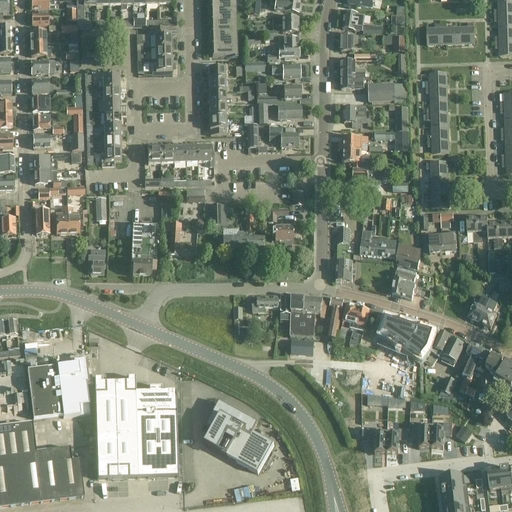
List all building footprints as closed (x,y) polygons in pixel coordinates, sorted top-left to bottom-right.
[(8,15),(8,0),(0,0),(0,21),(3,22),(2,15),(8,15)] [(48,2),(47,0),(31,0),(32,12),(48,12),(48,9),(54,9),(54,2),(48,2)] [(83,9),(96,9),(95,0),(75,0),(76,8),(83,8),(83,9)] [(108,0),(95,0),(96,9),(108,8),(108,0)] [(120,0),(108,0),(108,8),(120,8),(120,0)] [(120,0),(120,8),(133,8),(132,0),(120,0)] [(213,0),(213,1),(211,2),(211,10),(210,10),(210,11),(211,11),(213,58),(234,58),(232,0),(213,0)] [(261,2),(250,0),(248,17),(259,18),(261,2)] [(349,0),(349,3),(348,5),(372,10),(373,0),(349,0)] [(299,5),(271,1),(271,6),(275,7),(274,12),(298,15),(299,5)] [(494,18),(511,17),(511,3),(497,4),(498,12),(494,12),(494,18)] [(75,11),(67,12),(68,23),(76,23),(75,11)] [(345,14),(343,30),(355,32),(362,33),(365,17),(358,16),(345,14)] [(49,27),(48,16),(32,17),(32,28),(49,27)] [(511,30),(511,17),(494,18),(494,24),(498,24),(498,31),(511,30)] [(113,24),(109,24),(109,29),(121,28),(121,24),(119,24),(119,19),(113,19),(113,24)] [(282,20),(282,19),(273,19),(273,23),(282,23),(282,35),(298,35),(298,19),(282,20)] [(90,31),(90,23),(77,23),(77,31),(90,31)] [(457,30),(458,47),(475,46),(474,29),(474,25),(468,25),(468,30),(457,30)] [(441,47),(441,26),(435,26),(435,31),(427,31),(427,48),(441,47)] [(446,26),(441,26),(441,47),(458,47),(457,30),(446,30),(446,26)] [(0,27),(0,40),(9,41),(9,28),(0,27)] [(154,37),(155,49),(171,49),(171,36),(168,36),(168,29),(150,30),(151,37),(154,37)] [(495,39),(495,45),(511,43),(511,30),(498,31),(498,39),(495,39)] [(46,32),(29,33),(30,46),(46,45),(46,32)] [(358,38),(342,37),(341,53),(354,54),(354,46),(358,46),(358,38)] [(405,38),(394,38),(394,55),(405,55),(405,38)] [(0,55),(9,55),(9,41),(0,40),(0,55)] [(299,59),(298,40),(283,41),(284,53),(279,53),(279,60),(284,60),(284,61),(290,61),(290,59),(299,59)] [(511,57),(511,43),(495,45),(495,51),(499,50),(500,58),(511,57)] [(46,45),(30,46),(30,59),(47,58),(46,45)] [(78,54),(78,45),(68,46),(68,54),(78,54)] [(171,49),(155,49),(155,62),(172,61),(171,49)] [(0,60),(0,75),(10,75),(10,60),(0,60)] [(172,73),(172,61),(155,62),(155,74),(172,73)] [(342,63),(342,81),(365,81),(365,74),(355,74),(354,62),(342,63)] [(48,76),(47,64),(31,64),(31,77),(48,76)] [(299,81),(299,68),(272,68),(272,76),(283,76),(283,81),(299,81)] [(208,70),(208,83),(225,82),(224,69),(208,70)] [(426,84),(426,90),(447,89),(447,76),(430,76),(430,84),(426,84)] [(102,77),(103,90),(119,90),(119,77),(102,77)] [(365,82),(365,81),(342,81),(341,81),(341,91),(365,91),(365,82)] [(48,88),(48,82),(31,83),(32,96),(48,95),(48,93),(52,92),(52,88),(48,88)] [(208,83),(209,95),(225,94),(225,82),(208,83)] [(11,97),(10,83),(0,83),(0,100),(1,100),(1,97),(11,97)] [(409,87),(368,88),(369,91),(369,105),(394,104),(394,106),(409,106),(409,87)] [(300,101),(300,88),(284,88),(284,94),(280,94),(281,101),(300,101)] [(430,96),(430,103),(447,102),(447,89),(426,90),(426,96),(430,96)] [(120,102),(119,90),(103,90),(103,102),(120,102)] [(225,107),(225,94),(209,95),(209,107),(225,107)] [(500,104),(500,109),(511,108),(511,95),(504,96),(504,104),(500,104)] [(49,114),(49,100),(32,100),(32,114),(49,114)] [(0,117),(11,117),(11,106),(2,106),(1,102),(0,102),(0,117)] [(103,102),(103,115),(120,114),(120,102),(103,102)] [(448,117),(447,102),(430,103),(431,111),(426,111),(427,117),(448,117)] [(209,107),(209,119),(226,119),(225,107),(209,107)] [(267,127),(267,108),(257,108),(258,127),(267,127)] [(504,115),(504,122),(511,122),(511,108),(500,109),(500,116),(504,115)] [(82,117),(82,109),(67,109),(67,117),(82,117)] [(300,111),(300,109),(277,109),(278,118),(281,118),(281,122),(301,121),(301,115),(302,114),(302,112),(300,111)] [(408,135),(408,109),(395,110),(395,135),(408,135)] [(352,130),(361,130),(361,124),(367,124),(367,115),(366,115),(366,110),(345,110),(344,125),(352,125),(352,130)] [(120,127),(120,114),(103,115),(103,127),(120,127)] [(0,131),(12,131),(11,117),(0,117),(0,131)] [(431,123),(431,131),(448,130),(448,117),(427,117),(427,123),(431,123)] [(49,132),(49,118),(32,119),(33,133),(49,132)] [(226,137),(226,119),(209,119),(210,132),(211,132),(211,138),(226,137)] [(501,131),(501,136),(511,135),(511,122),(504,122),(505,130),(501,131)] [(103,127),(104,139),(121,139),(120,127),(103,127)] [(257,128),(247,128),(248,150),(258,150),(257,128)] [(280,137),(280,130),(269,130),(270,142),(281,142),(281,149),(297,149),(297,146),(298,145),(298,143),(297,142),(297,136),(280,137)] [(448,143),(448,130),(431,131),(431,137),(427,138),(427,144),(448,143)] [(387,135),(374,135),(374,143),(387,142),(393,142),(393,134),(387,135)] [(408,135),(395,135),(395,153),(408,153),(408,135)] [(511,148),(511,135),(501,136),(501,142),(505,142),(505,149),(511,148)] [(71,152),(83,152),(82,136),(70,136),(71,152)] [(0,137),(0,150),(12,150),(12,137),(0,137)] [(50,150),(49,138),(33,138),(33,151),(50,150)] [(104,139),(104,151),(121,151),(121,139),(104,139)] [(344,139),(344,152),(361,152),(361,145),(368,145),(368,139),(344,139)] [(449,156),(448,143),(427,144),(427,149),(432,149),(432,157),(449,156)] [(209,148),(196,149),(197,165),(210,165),(209,148)] [(502,158),(502,163),(511,162),(511,148),(505,149),(505,157),(502,158)] [(159,150),(160,166),(172,166),(172,149),(159,150)] [(184,149),(172,149),(172,166),(185,165),(184,149)] [(185,165),(197,165),(196,149),(184,149),(185,165)] [(148,166),(160,166),(159,150),(147,150),(148,166)] [(121,163),(121,151),(104,151),(104,163),(102,163),(102,170),(114,170),(114,164),(121,163)] [(344,152),(344,164),(353,165),(353,171),(381,172),(381,161),(364,161),(364,164),(361,164),(361,152),(344,152)] [(49,159),(34,160),(34,173),(50,173),(56,172),(55,161),(63,161),(63,155),(52,155),(52,159),(49,159)] [(0,175),(13,175),(13,158),(0,158),(0,175)] [(511,176),(511,162),(502,163),(502,169),(506,169),(506,177),(511,176)] [(430,171),(431,183),(448,182),(447,165),(430,165),(430,166),(426,166),(426,171),(430,171)] [(352,171),(352,184),(368,184),(368,181),(380,182),(380,176),(386,176),(386,173),(386,172),(381,172),(353,171),(352,171)] [(50,173),(34,173),(34,187),(44,186),(44,183),(50,183),(50,173)] [(0,194),(14,194),(13,180),(0,180),(0,194)] [(448,196),(448,182),(431,183),(431,191),(427,191),(427,197),(448,196)] [(409,193),(409,185),(394,185),(394,194),(409,193)] [(49,191),(39,191),(39,201),(49,201),(49,198),(49,191)] [(302,194),(292,194),(293,208),(303,208),(302,194)] [(448,196),(427,197),(427,203),(431,203),(431,211),(449,210),(448,196)] [(105,219),(105,201),(96,201),(97,219),(105,219)] [(225,227),(225,216),(225,208),(208,208),(208,228),(225,227)] [(56,237),(68,237),(67,209),(62,209),(62,215),(56,215),(56,237)] [(67,209),(68,237),(80,236),(79,214),(73,214),(72,209),(67,209)] [(278,211),(267,211),(268,224),(276,224),(276,218),(278,218),(278,211)] [(42,218),(41,213),(36,214),(36,236),(49,236),(48,218),(42,218)] [(7,221),(7,214),(0,214),(0,221),(1,221),(2,237),(15,237),(15,220),(7,221)] [(453,216),(442,216),(442,225),(453,224),(453,216)] [(473,245),(478,245),(477,217),(471,217),(472,220),(466,220),(467,235),(473,235),(473,245)] [(482,217),(477,217),(478,245),(482,245),(481,235),(487,234),(487,226),(487,219),(482,219),(482,217)] [(428,232),(428,219),(420,220),(420,232),(428,232)] [(494,251),(498,251),(497,223),(492,223),(492,226),(487,226),(487,234),(488,241),(493,241),(494,251)] [(502,223),(497,223),(498,251),(502,251),(502,241),(508,240),(507,225),(502,225),(502,223)] [(165,226),(165,233),(170,234),(169,256),(178,256),(179,234),(181,234),(181,227),(173,226),(165,226)] [(157,229),(132,228),(131,265),(133,265),(132,279),(155,280),(157,229)] [(292,243),(292,230),(268,230),(268,237),(274,237),(274,244),(292,243)] [(223,240),(222,240),(222,253),(246,253),(246,240),(245,240),(245,235),(243,233),(239,234),(237,236),(237,240),(223,240)] [(450,238),(442,238),(443,255),(456,254),(455,245),(456,245),(455,234),(450,234),(450,238)] [(430,256),(443,255),(442,238),(433,239),(433,235),(425,236),(426,247),(429,247),(430,256)] [(262,239),(246,240),(246,253),(263,252),(262,239)] [(379,243),(377,259),(385,259),(387,244),(387,241),(379,240),(379,243)] [(360,257),(369,258),(370,242),(362,241),(360,257)] [(379,243),(370,242),(369,258),(377,259),(379,243)] [(396,244),(387,244),(385,259),(394,260),(396,244)] [(421,252),(399,246),(396,255),(396,267),(418,272),(420,261),(421,252)] [(337,265),(336,284),(352,285),(354,247),(350,247),(338,247),(337,265)] [(105,253),(91,252),(91,259),(88,259),(88,264),(88,273),(89,275),(91,275),(91,277),(103,277),(104,262),(105,262),(105,253)] [(470,258),(463,256),(461,265),(469,267),(470,258)] [(396,276),(395,282),(413,287),(416,275),(398,270),(396,276)] [(413,287),(395,282),(392,296),(412,302),(415,288),(413,287)] [(291,297),(291,298),(290,316),(290,338),(313,340),(315,317),(320,317),(322,302),(304,301),(303,301),(292,300),(292,297),(291,297)] [(290,324),(290,316),(291,298),(281,298),(280,316),(281,316),(281,324),(290,324)] [(280,311),(280,300),(258,301),(258,304),(253,304),(253,307),(253,316),(258,316),(258,311),(280,311)] [(343,302),(332,300),(331,309),(332,310),(327,339),(336,341),(343,302)] [(475,307),(468,321),(479,326),(490,304),(482,300),(482,301),(478,309),(475,307)] [(490,304),(479,326),(491,332),(494,324),(497,318),(494,316),(498,308),(490,304)] [(358,307),(347,305),(343,324),(351,326),(350,331),(352,331),(349,347),(360,347),(363,334),(369,312),(358,309),(358,307)] [(243,321),(242,309),(234,309),(235,322),(243,321)] [(387,340),(409,356),(417,328),(386,319),(380,338),(387,340)] [(16,324),(4,325),(6,339),(18,338),(16,324)] [(435,334),(417,328),(409,356),(421,364),(430,353),(435,334)] [(275,339),(273,333),(267,335),(269,341),(275,339)] [(433,351),(430,355),(438,360),(443,355),(449,339),(440,335),(433,351)] [(458,345),(451,342),(443,360),(455,365),(463,347),(462,347),(460,344),(458,345)] [(292,357),(312,358),(313,345),(292,344),(292,357)] [(476,363),(478,364),(483,352),(472,346),(469,352),(467,356),(470,357),(468,362),(471,363),(472,361),(476,363)] [(478,364),(474,372),(482,377),(486,378),(488,373),(485,371),(492,356),(483,352),(478,364)] [(502,361),(492,356),(485,371),(488,373),(494,375),(502,361)] [(464,378),(463,382),(459,393),(465,395),(473,375),(474,372),(478,364),(476,363),(472,361),(471,363),(468,362),(466,366),(462,377),(464,378)] [(511,367),(505,363),(495,380),(493,386),(494,389),(496,390),(499,389),(500,389),(502,390),(503,389),(504,390),(503,392),(506,394),(506,395),(508,396),(511,392),(511,391),(511,390),(511,367)] [(63,418),(57,368),(27,372),(33,421),(63,418)] [(490,379),(486,378),(482,377),(481,385),(489,387),(490,379)] [(103,380),(94,380),(95,396),(95,395),(97,481),(178,479),(175,393),(161,393),(161,390),(162,390),(162,389),(148,390),(149,390),(149,394),(135,394),(135,379),(126,380),(127,380),(127,384),(125,384),(102,384),(102,381),(103,381),(103,380)] [(456,383),(446,379),(441,392),(451,397),(451,396),(456,383)] [(486,398),(489,387),(481,385),(479,397),(482,397),(482,399),(484,400),(484,398),(486,398)] [(258,426),(220,404),(206,429),(212,433),(205,446),(227,459),(228,459),(258,476),(274,447),(253,435),(258,426)] [(32,425),(0,428),(0,509),(84,499),(79,462),(72,463),(70,450),(56,452),(36,455),(32,425)] [(412,431),(411,438),(419,438),(420,438),(420,439),(419,451),(431,452),(432,431),(421,431),(421,426),(421,425),(420,425),(412,425),(412,431)] [(432,431),(431,452),(443,452),(443,439),(444,439),(452,439),(452,426),(444,426),(443,426),(443,432),(432,431)] [(472,435),(464,429),(457,439),(465,445),(472,435)] [(367,430),(367,443),(375,443),(375,444),(374,457),(387,457),(387,432),(376,432),(376,431),(375,431),(367,430)] [(387,432),(387,457),(399,457),(399,445),(399,444),(407,444),(407,431),(399,431),(398,431),(398,432),(387,432)] [(511,481),(511,470),(499,471),(501,491),(511,489),(511,481)] [(499,471),(487,473),(489,493),(501,491),(499,471)] [(463,475),(441,478),(442,490),(465,487),(463,475)] [(290,481),(282,482),(283,494),(291,493),(290,481)] [(465,487),(442,490),(443,501),(468,498),(467,487),(465,487)] [(468,498),(443,501),(445,511),(470,509),(468,498)]
